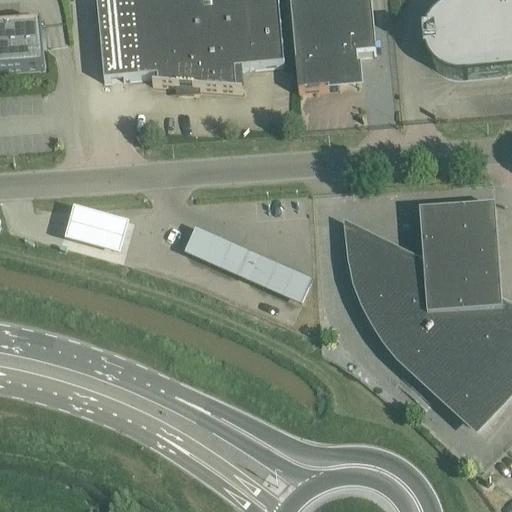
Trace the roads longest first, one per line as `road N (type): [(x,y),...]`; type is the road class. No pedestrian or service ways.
road 1 (unclassified): [(0,189),(511,150)]
road 2 (secondary): [(432,511),(413,479),(389,462),(315,456),(177,390),(157,388)]
road 3 (secondary): [(319,483),(157,388)]
road 4 (secondary): [(137,425),(182,441),(281,511)]
road 5 (secondary): [(157,388),(75,356),(0,339)]
road 6 (secondary): [(137,425),(253,511)]
road 7 (secondary): [(0,380),(137,425)]
